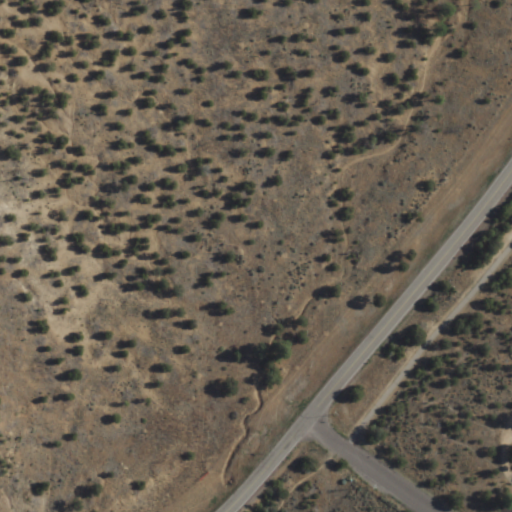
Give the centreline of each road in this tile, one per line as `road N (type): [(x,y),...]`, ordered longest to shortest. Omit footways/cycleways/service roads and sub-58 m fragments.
road 1 (secondary): [(511,171),(388,332),(229,511)]
road 2 (residential): [(437,511),(310,423)]
